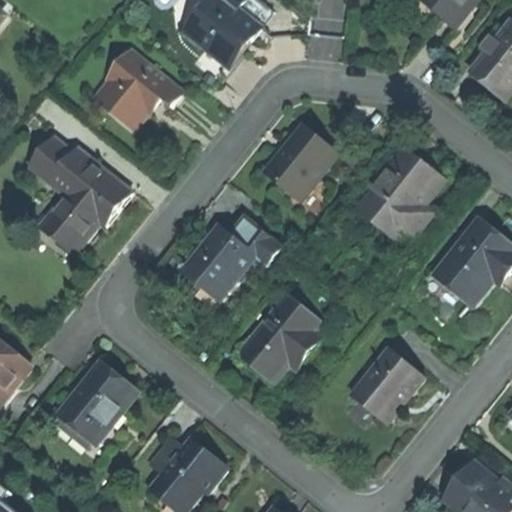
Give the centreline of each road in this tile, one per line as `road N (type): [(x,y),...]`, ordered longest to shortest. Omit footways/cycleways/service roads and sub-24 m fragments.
road 1 (residential): [(511,172),(419,100),(293,80),(263,103),(131,264),(116,298)]
road 2 (residential): [(116,298),(140,340),(333,500),(358,511)]
road 3 (residential): [(511,346),(394,497),(370,511)]
